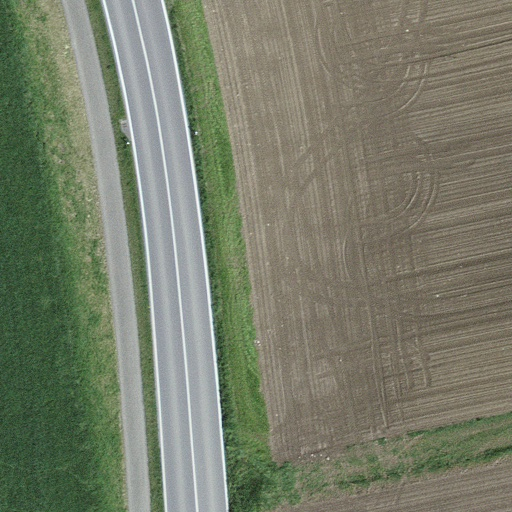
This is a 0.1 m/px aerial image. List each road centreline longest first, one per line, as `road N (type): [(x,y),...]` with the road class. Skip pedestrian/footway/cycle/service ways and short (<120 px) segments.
road 1 (secondary): [(130,0),(165,155),(195,511)]
road 2 (track): [(511,432),(195,503)]
